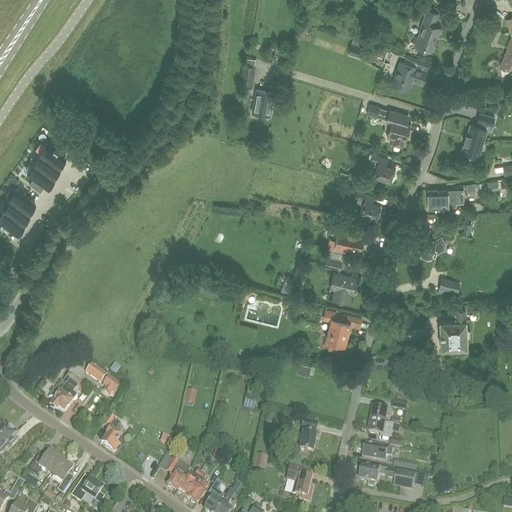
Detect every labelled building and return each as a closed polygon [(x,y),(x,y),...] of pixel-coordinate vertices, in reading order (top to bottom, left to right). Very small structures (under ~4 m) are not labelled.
[(431,52),(440,28),(433,25),(438,13),(427,9),(421,26),(421,27),(415,43),(422,46),(421,48),(431,52)] [(511,16),(506,19),(511,36),(507,47),(508,48),(500,66),(508,70),(509,66),(511,67),(511,16)] [(348,53),(359,57),(362,48),(351,44),(348,53)] [(283,47),(281,57),(290,59),(292,49),(283,47)] [(427,72),(426,72),(430,63),(406,54),(403,62),(400,61),(391,85),(407,91),(412,78),(416,79),(415,81),(423,84),(427,72)] [(252,88),(255,67),(242,65),(239,86),(252,88)] [(256,90),(253,107),(262,109),(261,114),(262,114),(262,117),(268,118),(269,115),(269,116),(273,93),(256,90)] [(369,104),(367,112),(376,115),(379,107),(369,104)] [(387,138),(394,140),(393,144),(402,147),(403,142),(404,143),(409,124),(401,122),(403,114),(389,110),(386,120),(391,121),(387,138)] [(494,117),(479,113),(477,122),(478,122),(477,126),(470,124),(467,135),(466,134),(463,143),(464,143),(461,152),(470,155),(469,158),(476,160),(477,157),(478,157),(487,129),(486,129),(487,125),(491,126),(494,117)] [(83,133),(93,142),(101,134),(94,128),(92,130),(88,127),(83,133)] [(58,150),(38,137),(31,147),(53,161),(53,160),(52,159),(58,150)] [(53,161),(31,147),(33,148),(27,158),(49,172),(49,171),(47,170),(53,161)] [(368,172),(374,174),(373,175),(389,181),(390,180),(391,180),(394,175),(392,174),(394,168),(385,165),(387,159),(372,153),(371,155),(369,154),(368,158),(370,159),(376,162),(374,165),(371,164),(368,172)] [(28,159),(22,169),(42,182),(49,172),(27,158),(26,158),(28,159)] [(511,165),(503,167),(504,175),(511,173),(511,165)] [(56,169),(40,187),(56,201),(72,183),(56,169)] [(357,176),(348,172),(344,181),(354,185),(357,176)] [(488,191),(498,190),(497,181),(487,183),(488,191)] [(8,183),(2,193),(27,209),(26,208),(32,198),(8,183)] [(380,206),(371,202),(374,196),(358,190),(355,197),(358,198),(356,203),(362,205),(359,212),(375,219),(376,217),(378,217),(379,213),(378,212),(380,206)] [(463,204),(463,190),(437,191),(437,190),(427,190),(428,208),(437,208),(437,207),(455,207),(455,204),(463,204)] [(3,194),(0,199),(0,205),(1,206),(22,220),(23,220),(21,219),(27,209),(2,193),(3,194)] [(0,210),(0,220),(16,230),(22,220),(1,206),(0,207),(2,208),(0,210)] [(464,223),(462,236),(469,237),(471,224),(464,223)] [(363,235),(338,230),(333,250),(345,253),(347,247),(359,250),(363,235)] [(434,242),(432,242),(432,239),(423,237),(417,236),(413,248),(421,250),(421,253),(431,256),(435,257),(436,251),(440,252),(443,250),(445,243),(441,236),(435,240),(434,242)] [(339,269),(341,262),(343,254),(328,250),(326,258),(324,266),(339,269)] [(356,278),(333,273),(330,288),(335,289),(332,299),(347,303),(350,293),(352,294),(356,278)] [(460,282),(446,278),(441,277),(438,290),(456,295),(460,282)] [(237,295),(248,292),(246,284),(236,287),(237,295)] [(470,336),(470,335),(470,331),(469,330),(468,330),(466,330),(465,308),(454,308),(455,320),(439,320),(440,348),(441,348),(467,347),(467,337),(469,337),(470,337),(470,336)] [(348,337),(350,331),(347,330),(348,325),(359,327),(361,318),(325,310),(323,319),(331,321),(325,344),(334,346),(335,342),(344,344),(346,336),(348,337)] [(403,386),(404,393),(413,392),(413,381),(418,381),(417,359),(403,360),(403,365),(401,367),(395,367),(396,386),(403,386)] [(86,372),(100,383),(106,375),(91,364),(86,372)] [(449,375),(429,374),(429,388),(449,389),(449,375)] [(55,399),(49,406),(50,407),(50,409),(53,412),(55,411),(56,411),(58,409),(64,413),(77,396),(73,393),(75,391),(66,384),(64,386),(60,383),(50,396),(55,399)] [(180,400),(191,402),(193,388),(183,387),(180,400)] [(252,399),(253,393),(243,391),(242,398),(252,399)] [(240,406),(250,409),(252,400),(242,398),(240,406)] [(392,408),(406,411),(407,403),(393,401),(392,408)] [(385,423),(385,422),(388,410),(373,407),(371,420),(385,423)] [(115,451),(120,444),(117,442),(121,435),(119,434),(123,429),(118,426),(118,425),(114,422),(116,419),(109,414),(102,425),(108,429),(105,434),(106,434),(101,442),(112,450),(112,449),(115,451)] [(391,423),(385,422),(385,423),(371,420),(369,432),(391,437),(394,424),(399,425),(400,420),(392,418),(391,423)] [(312,453),(316,435),(314,435),(315,431),(317,423),(316,423),(303,420),(301,428),(305,429),(304,433),(303,432),(299,450),(312,453)] [(0,449),(5,444),(8,447),(14,441),(11,438),(16,433),(7,425),(3,428),(0,424),(0,449)] [(404,441),(392,439),(390,445),(402,447),(404,441)] [(393,449),(388,448),(366,443),(365,448),(363,449),(362,453),(364,455),(363,457),(385,461),(387,456),(392,457),(393,449)] [(47,470),(52,473),(61,460),(56,456),(57,454),(50,449),(42,460),(37,457),(28,470),(37,476),(42,469),(45,472),(47,470)] [(256,454),(253,468),(259,470),(261,464),(266,465),(267,457),(256,454)] [(176,490),(188,472),(190,470),(180,463),(172,458),(164,470),(171,475),(166,484),(167,484),(167,487),(169,488),(171,488),(176,491),(176,490)] [(393,465),(413,469),(414,463),(394,459),(393,465)] [(61,460),(52,473),(56,476),(55,478),(62,483),(57,490),(62,494),(72,480),(66,477),(74,466),(67,461),(65,463),(61,460)] [(186,496),(206,466),(204,465),(200,472),(198,470),(194,476),(188,472),(176,490),(177,491),(177,493),(180,495),(182,494),(186,496)] [(359,472),(357,478),(359,478),(359,480),(369,482),(368,486),(375,488),(376,483),(378,484),(379,475),(385,476),(385,477),(395,479),(395,480),(400,481),(399,486),(413,488),(416,474),(396,470),(396,472),(362,465),(361,472),(359,472)] [(202,482),(206,475),(204,474),(208,468),(206,466),(186,496),(185,497),(190,500),(190,502),(193,504),(195,503),(196,504),(205,490),(204,490),(207,486),(202,482)] [(312,479),(310,478),(312,472),(290,466),(287,477),(299,480),(298,483),(296,482),(293,494),(295,494),(295,495),(299,496),(298,499),(309,501),(311,492),(309,489),(312,479)] [(289,491),(291,479),(285,478),(283,490),(289,491)] [(24,482),(19,479),(13,489),(18,492),(24,482)] [(100,493),(103,488),(90,479),(83,489),(78,486),(71,496),(80,502),(85,495),(99,504),(104,497),(100,493)] [(216,511),(229,492),(225,489),(222,494),(216,491),(213,496),(212,495),(203,508),(205,509),(205,511),(206,511),(216,511)] [(229,492),(216,511),(231,511),(236,506),(230,502),(236,494),(231,491),(229,493),(229,492)] [(0,511),(10,495),(5,492),(2,497),(0,496),(0,511)] [(386,511),(387,500),(364,499),(363,511),(386,511)] [(15,505),(11,511),(34,511),(38,506),(28,500),(23,509),(15,505)] [(280,503),(279,511),(293,511),(294,503),(280,503)]
